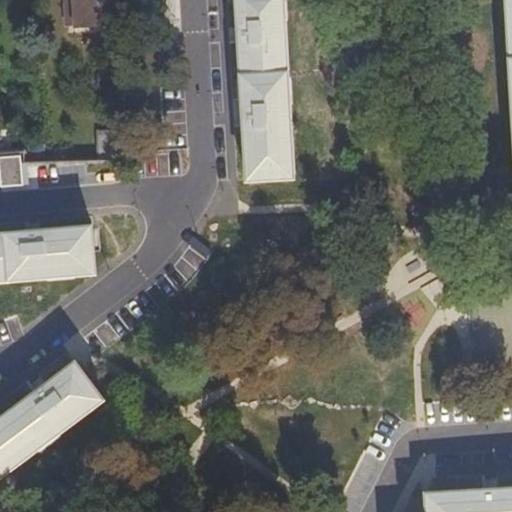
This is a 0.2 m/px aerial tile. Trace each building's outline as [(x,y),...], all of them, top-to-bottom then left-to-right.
[(73,0),(76,26),(121,23),(119,0),(73,0)] [(164,0),(133,0),(134,9),(164,9),(164,0)] [(247,124),(250,173),(294,169),(284,0),(239,0),(242,39),(245,88),(247,124)] [(173,38),(122,40),(124,71),(174,68),(173,38)] [(100,158),(115,158),(115,136),(101,136),(100,158)] [(1,156),(2,187),(28,187),(27,155),(1,156)] [(0,236),(0,280),(99,271),(94,228),(56,231),(0,236)] [(440,278),(423,287),(431,301),(447,292),(440,278)] [(0,477),(104,399),(77,364),(38,394),(0,422),(0,477)] [(342,458),(348,444),(321,433),(315,447),(342,458)] [(268,447),(294,461),(301,450),(275,436),(268,447)] [(511,511),(511,487),(485,489),(434,492),(435,511),(511,511)]
